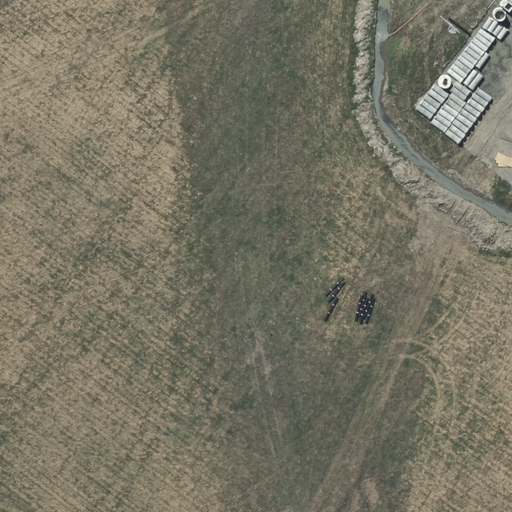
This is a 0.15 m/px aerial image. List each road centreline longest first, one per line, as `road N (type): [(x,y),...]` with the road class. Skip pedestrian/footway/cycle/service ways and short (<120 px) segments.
road 1 (residential): [(354,0),(17,374)]
road 2 (residential): [(17,374),(327,511)]
